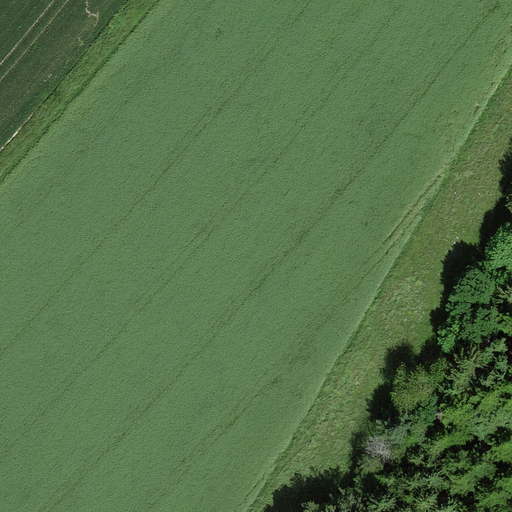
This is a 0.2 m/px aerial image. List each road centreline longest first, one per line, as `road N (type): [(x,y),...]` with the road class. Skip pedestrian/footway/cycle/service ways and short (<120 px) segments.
road 1 (motorway): [(0,298),(511,11)]
road 2 (motorway): [(156,0),(0,87)]
